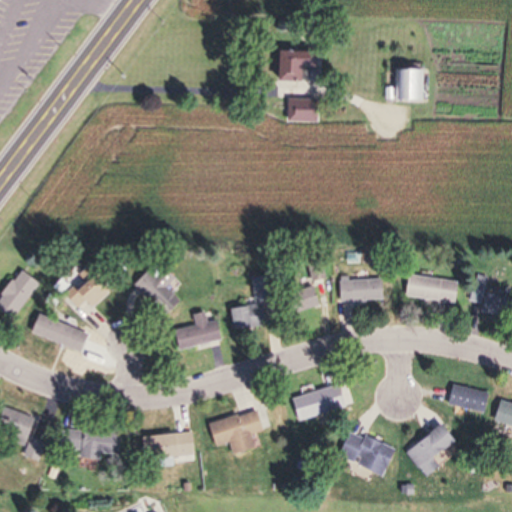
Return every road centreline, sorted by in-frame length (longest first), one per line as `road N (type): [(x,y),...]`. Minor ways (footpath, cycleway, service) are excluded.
road 1 (residential): [(511,361),(400,340),(326,346),(189,394),(125,400),(67,388),(0,352)]
road 2 (primary): [(0,192),(139,0)]
